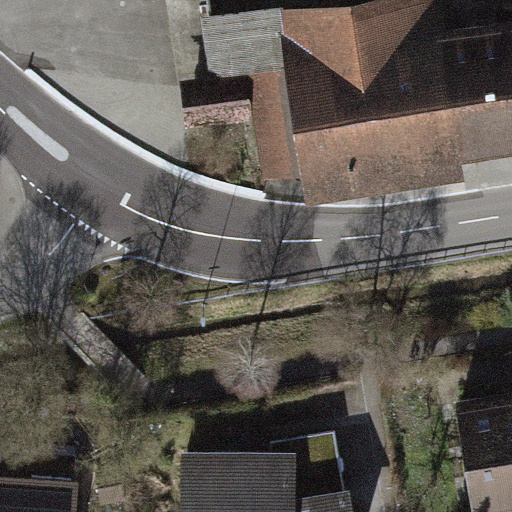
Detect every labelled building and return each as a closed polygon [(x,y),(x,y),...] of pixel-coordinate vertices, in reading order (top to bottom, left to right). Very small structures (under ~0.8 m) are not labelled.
[(459,144),(444,35),(442,22),(428,24),(424,0),(377,0),(215,23),(222,69),(256,64),(270,160),(305,155),(307,166),(459,144)] [(511,24),(444,35),(459,144),(511,135),(511,24)] [(511,382),(508,384),(459,391),(478,511),(490,511),(511,508),(511,382)] [(357,511),(350,477),(341,478),(333,429),(278,438),(188,440),(185,511),(357,511)] [(0,511),(80,511),(83,471),(0,465),(0,511)]
